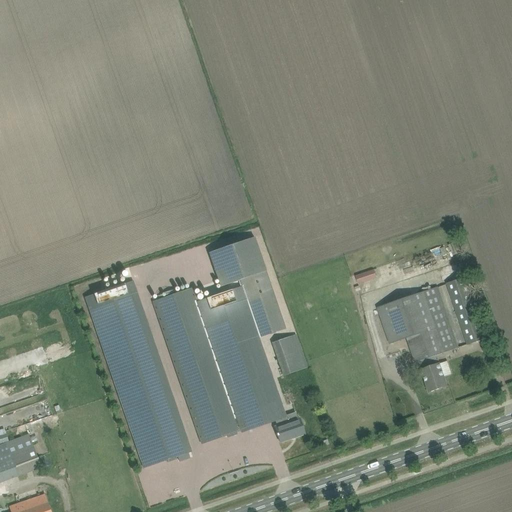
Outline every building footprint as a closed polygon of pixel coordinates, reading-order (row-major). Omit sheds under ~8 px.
[(260,339),(286,330),(255,237),(209,253),(220,287),(239,281),(241,287),(259,339),(260,339)] [(374,270),(361,274),(364,283),(377,279),(374,270)] [(447,284),(465,335),(468,345),(487,338),(466,277),(447,284)] [(85,297),(144,468),(167,461),(168,463),(177,459),(176,458),(178,457),(179,462),(190,458),(188,453),(192,452),(133,281),(85,297)] [(153,302),(176,368),(202,444),(241,431),(241,430),(250,427),(250,428),(275,419),(277,427),(275,427),(280,442),(305,434),(300,419),(287,423),(285,416),(287,416),(260,339),(259,339),(241,287),(196,302),(192,288),(153,302)] [(437,356),(459,348),(438,287),(435,288),(377,308),(390,344),(407,338),(421,378),(424,377),(429,393),(448,386),(440,363),(439,363),(437,356)] [(297,335),(272,343),(284,376),(307,368),(297,335)] [(29,435),(0,445),(0,483),(11,478),(41,468),(29,435)] [(62,511),(56,491),(9,507),(10,511),(62,511)]
